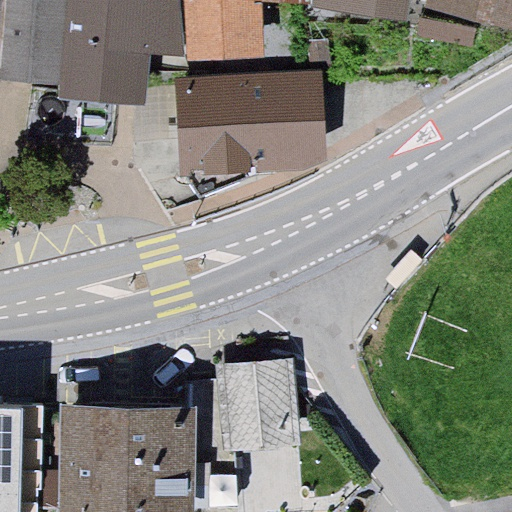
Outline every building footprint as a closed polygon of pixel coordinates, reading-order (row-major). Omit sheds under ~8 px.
[(0,0),(0,87),(41,94),(49,0),(0,0)] [(143,0),(55,0),(46,105),(133,113),(143,0)] [(168,0),(170,72),(247,70),(250,16),(297,14),(297,0),(168,0)] [(401,0),(299,0),(297,14),(396,30),(401,0)] [(511,0),(419,0),(415,14),(511,41),(511,0)] [(305,84),(170,93),(176,172),(310,163),(305,84)] [(277,372),(208,375),(211,452),(280,449),(277,372)] [(189,511),(191,411),(53,410),(53,511),(189,511)] [(0,511),(19,511),(26,413),(0,411),(0,511)]
